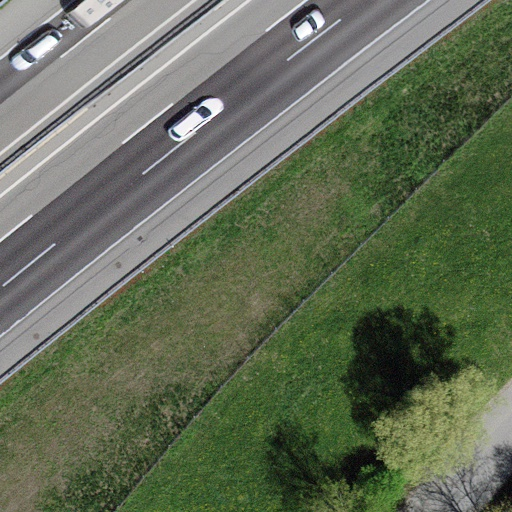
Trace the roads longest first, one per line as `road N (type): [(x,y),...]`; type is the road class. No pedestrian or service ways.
road 1 (motorway): [(0,265),(336,0)]
road 2 (motorway): [(133,0),(0,105)]
